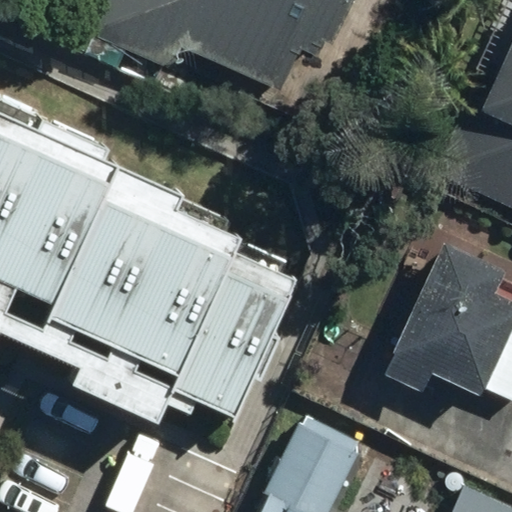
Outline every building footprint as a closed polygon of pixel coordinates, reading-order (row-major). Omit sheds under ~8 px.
[(343,0),(89,0),(77,30),(159,66),(168,47),(268,91),(297,24),(327,37),(343,0)] [(511,53),(488,108),(469,100),(435,174),(511,208),(511,53)] [(85,142),(0,100),(0,295),(60,325),(52,342),(139,384),(160,340),(252,385),(305,278),(214,234),(219,225),(77,157),(85,142)] [(496,266),(437,238),(376,368),(414,386),(423,367),(472,390),(474,384),(508,400),(511,391),(511,309),(508,308),(511,299),(511,298),(486,287),(496,266)] [(289,416),(242,511),(322,511),(354,447),(289,416)] [(511,511),(511,510),(452,484),(439,511),(511,511)]
